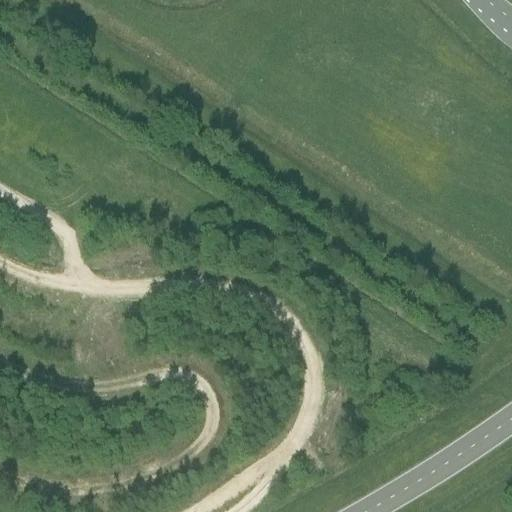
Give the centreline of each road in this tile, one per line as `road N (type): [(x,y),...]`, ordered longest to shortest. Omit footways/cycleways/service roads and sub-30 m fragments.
road 1 (track): [(236,511),(277,476),(312,399),(311,360),(297,325),(272,299),(228,286),(122,292),(29,276),(0,261)]
road 2 (track): [(0,470),(45,492),(123,482),(192,459),(212,414),(194,379),(161,372),(102,386),(0,367)]
